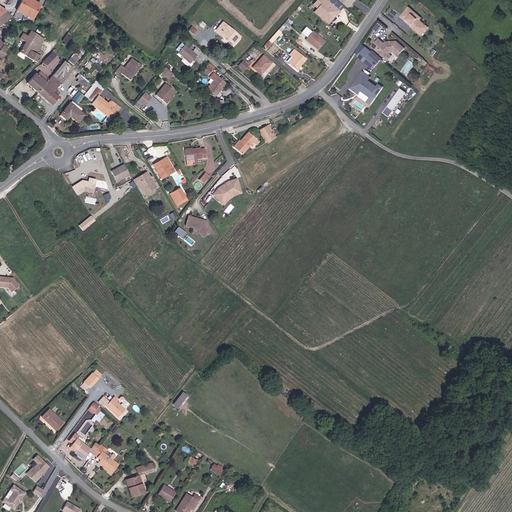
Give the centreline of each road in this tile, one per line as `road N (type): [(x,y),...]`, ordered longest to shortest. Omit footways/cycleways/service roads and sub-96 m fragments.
road 1 (tertiary): [(66,148),(226,124),(297,100),(333,73),(384,0)]
road 2 (unknown): [(319,87),(382,146),(451,160),(511,196)]
road 3 (unclassified): [(131,511),(105,499),(0,400)]
